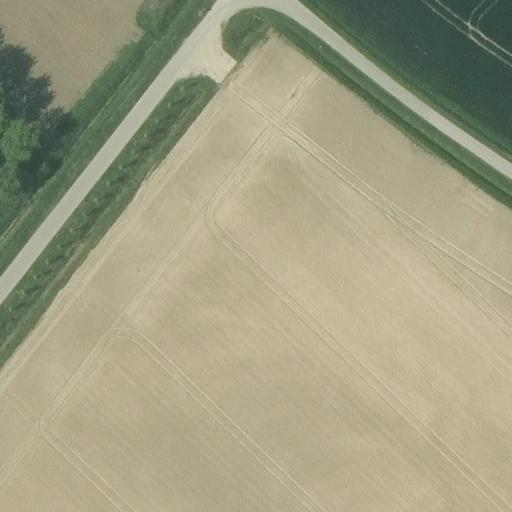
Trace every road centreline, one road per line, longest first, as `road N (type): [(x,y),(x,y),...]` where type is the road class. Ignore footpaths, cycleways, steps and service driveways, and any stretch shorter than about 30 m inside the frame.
road 1 (unclassified): [(229,0),(0,291)]
road 2 (unclassified): [(511,176),(430,120),(286,0)]
